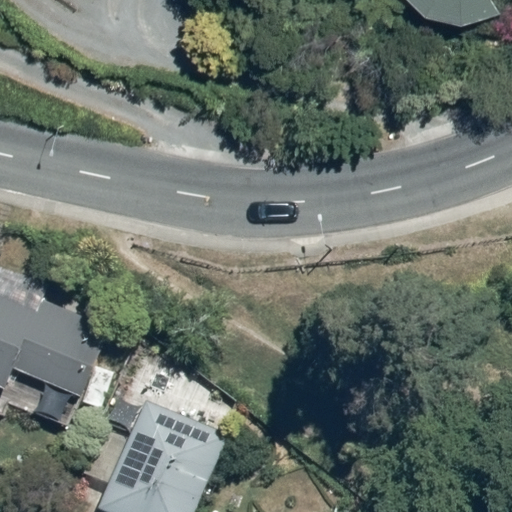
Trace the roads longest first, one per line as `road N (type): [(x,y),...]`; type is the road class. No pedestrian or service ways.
road 1 (track): [(511,442),(358,388),(245,333),(79,221),(33,161)]
road 2 (tertiary): [(0,154),(197,194),(296,201),(376,195),(511,147)]
